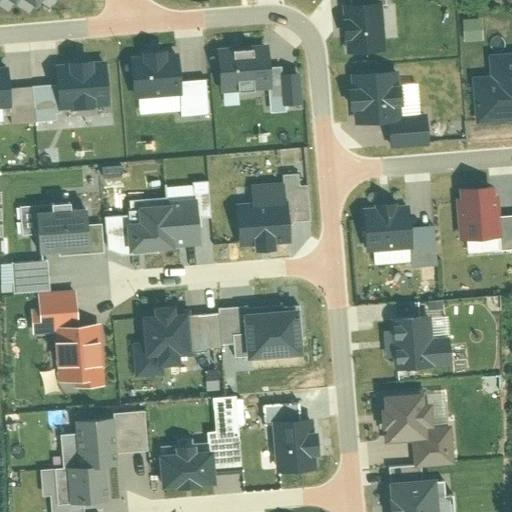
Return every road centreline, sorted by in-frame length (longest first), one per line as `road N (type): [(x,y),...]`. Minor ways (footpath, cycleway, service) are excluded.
road 1 (residential): [(320,174),(352,511)]
road 2 (residential): [(130,26),(291,20),(307,39),(320,174)]
road 3 (unknown): [(349,485),(142,509)]
road 4 (residential): [(320,174),(511,154)]
road 5 (residential): [(0,36),(130,26)]
